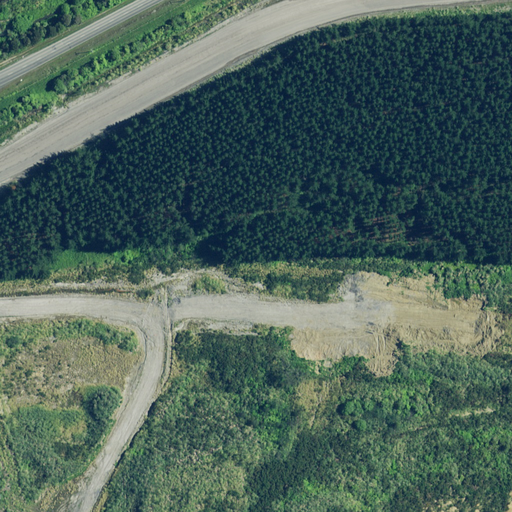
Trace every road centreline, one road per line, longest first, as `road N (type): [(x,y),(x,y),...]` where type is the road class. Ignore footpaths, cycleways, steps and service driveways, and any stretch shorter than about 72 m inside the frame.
road 1 (tertiary): [(348,0),(304,8),(235,37),(0,166)]
road 2 (tertiary): [(0,78),(148,0)]
